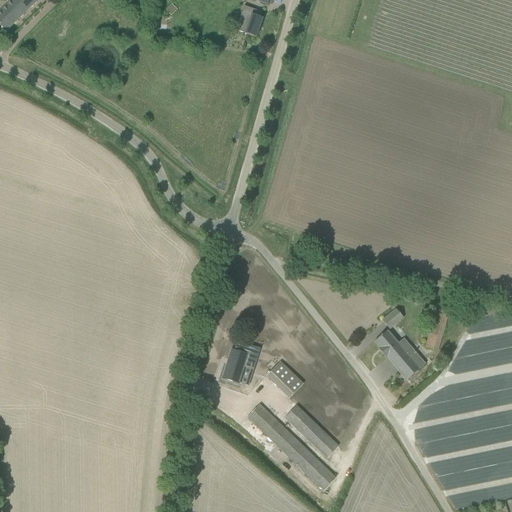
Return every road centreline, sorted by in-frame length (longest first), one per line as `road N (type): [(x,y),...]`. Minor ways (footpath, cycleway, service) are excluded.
road 1 (unclassified): [(445,511),(407,442),(271,265),(228,239)]
road 2 (unclassified): [(228,239),(183,213),(144,148),(0,66)]
road 3 (unclassified): [(173,511),(186,382),(228,239)]
road 4 (unclassified): [(228,239),(294,0)]
